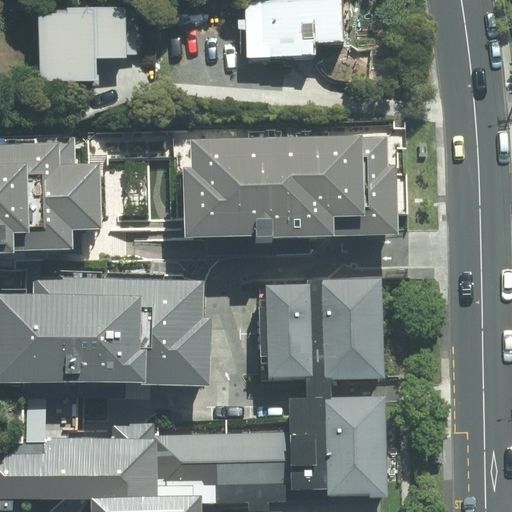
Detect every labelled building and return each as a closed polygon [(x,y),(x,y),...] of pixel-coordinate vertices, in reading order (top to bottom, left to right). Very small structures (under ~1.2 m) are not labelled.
[(331,2),(250,3),(251,59),(300,59),(300,46),(331,46),(331,2)] [(55,17),(22,18),(24,85),(80,83),(79,61),(114,60),(112,10),(55,12),(55,17)] [(196,39),(172,42),(175,71),(199,68),(196,39)] [(181,173),(183,241),(395,236),(393,139),(187,145),(188,173),(181,173)] [(0,261),(73,258),(72,239),(101,237),(98,166),(75,167),(74,146),(0,149),(0,261)] [(329,377),(381,376),(378,278),(262,281),(265,375),(308,373),(309,396),(290,396),(291,428),(153,431),(155,508),(275,505),(275,511),(391,511),(389,398),(329,400),(329,377)] [(17,301),(14,386),(215,393),(218,323),(214,323),(215,287),(57,282),(57,303),(17,301)] [(40,445),(0,444),(0,511),(8,511),(8,501),(53,501),(53,458),(40,458),(40,445)] [(443,450),(432,451),(434,477),(445,476),(443,450)]
